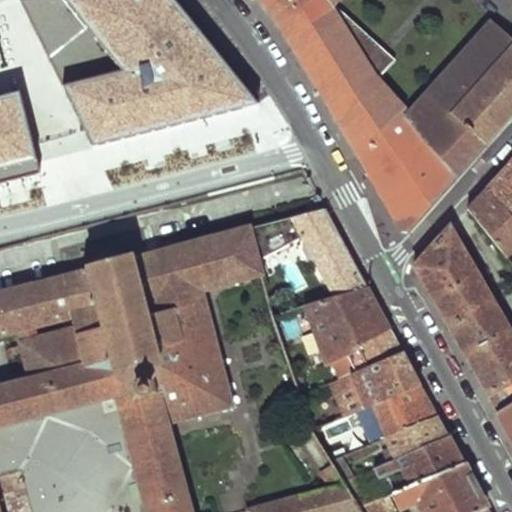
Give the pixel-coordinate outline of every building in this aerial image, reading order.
[(22,0),(84,129),(93,147),(259,104),(176,0),(22,0)] [(386,80),(337,12),(347,0),(260,0),(275,17),(333,116),(401,231),(408,233),(460,174),(407,106),(386,80)] [(397,65),(337,12),(386,80),(397,65)] [(407,106),(460,174),(511,114),(511,37),(490,16),(407,106)] [(0,185),(42,174),(35,144),(21,88),(0,93),(0,185)] [(496,175),(483,189),(511,220),(511,167),(507,163),(496,175)] [(468,205),(464,209),(511,266),(511,252),(509,249),(511,244),(500,232),(506,226),(511,231),(511,220),(483,189),(468,205)] [(326,210),(251,229),(260,263),(303,240),(334,298),(368,287),(341,237),(326,210)] [(432,246),(413,267),(497,415),(511,404),(511,338),(448,227),(432,246)] [(0,511),(197,511),(173,419),(232,405),(203,295),(264,280),(260,263),(251,229),(139,258),(135,259),(133,256),(113,261),(88,268),(90,270),(0,292),(0,511)] [(326,364),(356,353),(365,371),(405,354),(368,287),(334,298),(308,306),(326,364)] [(344,418),(363,410),(422,386),(405,354),(365,371),(352,377),(350,377),(339,382),(330,386),(344,418)] [(347,369),(336,374),(339,382),(350,377),(347,369)] [(439,418),(422,386),(363,410),(378,443),(382,441),(439,418)] [(511,404),(497,415),(510,439),(511,438),(511,404)] [(450,438),(439,418),(382,441),(391,462),(450,438)] [(388,476),(395,493),(466,466),(450,438),(391,462),(371,470),(377,481),(388,476)] [(357,476),(346,456),(332,462),(341,477),(344,481),(357,476)] [(330,480),(341,477),(332,462),(330,458),(321,461),(330,480)] [(403,508),(423,500),(429,511),(485,511),(489,510),(466,466),(395,493),(403,508)] [(359,507),(372,502),(357,476),(344,481),(359,507)] [(251,501),(253,511),(341,511),(359,507),(344,481),(341,477),(330,480),(251,501)] [(372,502),(359,507),(362,511),(390,511),(396,510),(389,496),(372,502)]
